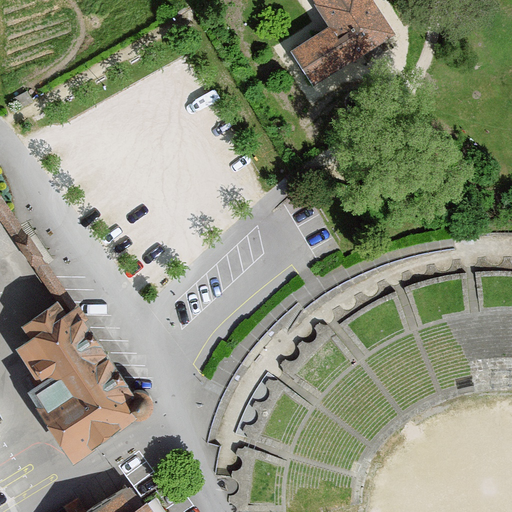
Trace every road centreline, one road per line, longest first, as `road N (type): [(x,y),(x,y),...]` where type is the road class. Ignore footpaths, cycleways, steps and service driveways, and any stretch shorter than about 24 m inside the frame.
road 1 (residential): [(0,150),(42,227),(132,336),(174,408)]
road 2 (residential): [(25,511),(174,408)]
